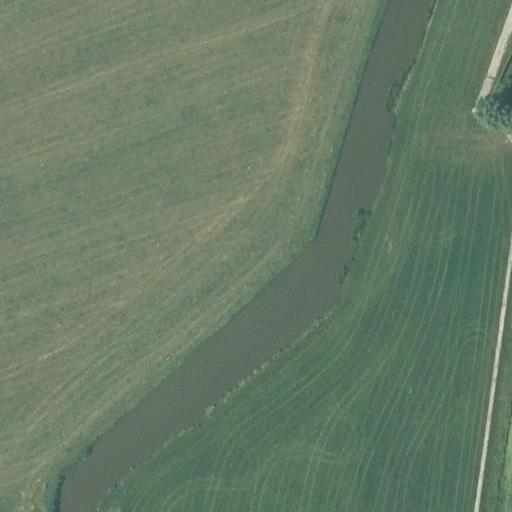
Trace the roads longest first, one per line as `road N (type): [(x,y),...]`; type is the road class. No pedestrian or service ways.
road 1 (track): [(186,343),(299,241),(372,0)]
road 2 (track): [(511,28),(485,110),(511,139)]
